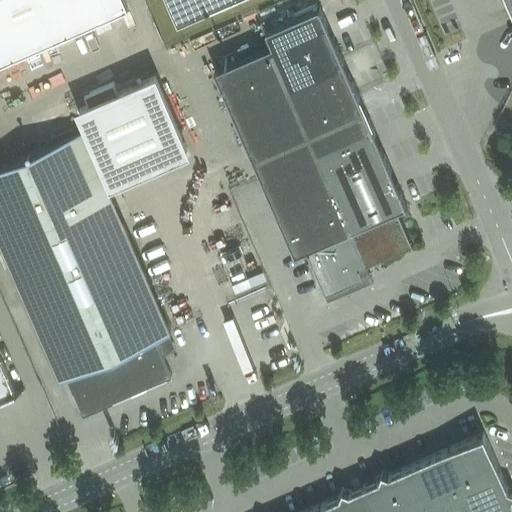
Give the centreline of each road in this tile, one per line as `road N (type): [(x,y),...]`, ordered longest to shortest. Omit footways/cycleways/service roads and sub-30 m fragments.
road 1 (unclassified): [(35,511),(511,310)]
road 2 (unknown): [(216,511),(477,398),(501,406),(511,430)]
road 3 (unclassified): [(493,217),(395,0)]
